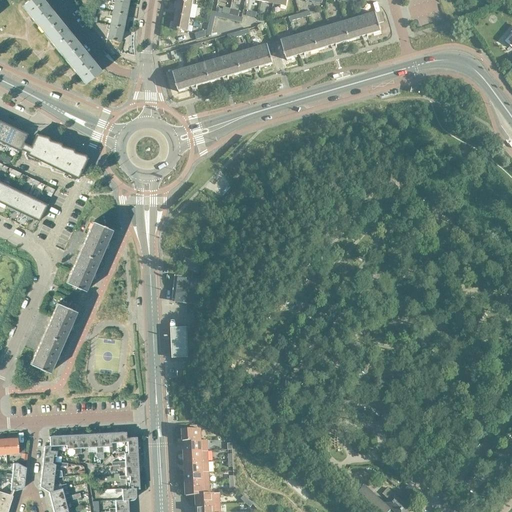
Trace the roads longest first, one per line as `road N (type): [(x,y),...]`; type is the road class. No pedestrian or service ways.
road 1 (unclassified): [(171,140),(412,66)]
road 2 (secondary): [(156,409),(147,176)]
road 3 (residential): [(0,382),(42,277),(42,253),(0,228)]
road 4 (unclassified): [(412,66),(455,60),(470,67),(511,118)]
road 5 (residential): [(147,124),(155,0)]
